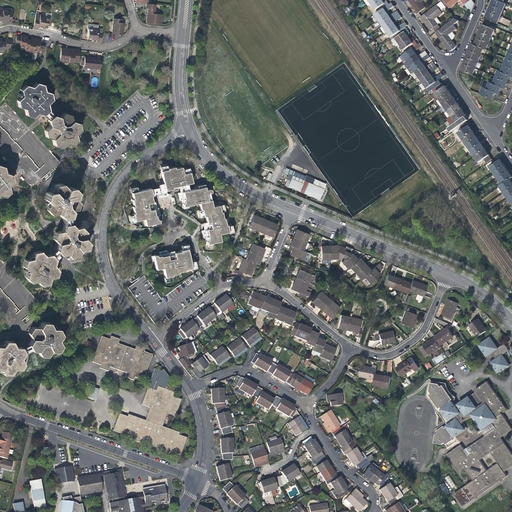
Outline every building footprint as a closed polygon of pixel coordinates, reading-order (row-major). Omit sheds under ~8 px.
[(375,9),(379,6),(387,0),(386,0),(383,0),(382,0),(375,0),(371,3),(375,9)] [(379,6),(381,9),(389,3),(387,0),(379,6)] [(409,0),(414,6),(419,13),(426,8),(422,3),(425,0),(409,0)] [(461,0),(471,13),(474,6),(474,4),(474,3),(471,0),(448,0),(453,6),(461,0)] [(493,0),(493,2),(491,6),(503,11),(506,4),(503,2),(497,0),(493,0)] [(374,14),(378,19),(388,13),(386,11),(385,9),(387,7),(388,9),(390,8),(393,6),(391,2),(389,3),(381,9),(374,14)] [(146,4),(145,4),(144,8),(146,8),(146,11),(145,23),(160,24),(161,14),(153,14),(154,4),(146,4)] [(433,29),(436,33),(441,29),(435,20),(443,13),(437,5),(422,17),(427,24),(432,30),(433,29)] [(490,9),(488,12),(500,18),(503,11),(491,6),(490,9)] [(6,21),(6,23),(11,24),(11,10),(2,10),(2,11),(0,10),(0,20),(2,21),(6,21)] [(396,10),(392,13),(393,15),(391,17),(389,15),(388,13),(378,19),(382,25),(399,13),(396,10)] [(497,24),(500,18),(488,12),(487,16),(486,19),(497,24)] [(396,19),(397,21),(401,17),(399,13),(382,25),(386,31),(396,24),(395,22),(393,20),(396,19)] [(46,27),(48,19),(43,18),(44,15),(39,14),(37,14),(35,14),(32,27),(37,28),(37,26),(41,26),(46,27)] [(508,26),(510,21),(501,17),(499,22),(508,26)] [(456,47),(452,41),(453,41),(452,40),(449,35),(452,32),(457,29),(454,25),(459,20),(455,18),(441,29),(436,33),(441,40),(451,52),(452,51),(454,50),(455,49),(456,47)] [(111,35),(121,36),(122,31),(121,31),(122,24),(120,23),(120,19),(118,19),(113,19),(111,35)] [(404,21),(400,25),(401,26),(399,28),(397,26),(396,24),(386,31),(390,36),(393,34),(404,26),(407,25),(404,21)] [(407,31),(404,26),(393,34),(390,36),(392,39),(395,38),(399,43),(408,37),(406,34),(405,33),(407,31)] [(482,28),(480,32),(492,37),(494,30),(483,26),(482,28)] [(101,34),(101,33),(97,33),(97,29),(92,29),(92,31),(88,30),(87,39),(93,40),(96,40),(95,42),(100,43),(101,34)] [(489,43),(492,37),(480,32),(479,35),(477,38),(489,43)] [(39,41),(34,40),(34,42),(30,41),(26,40),(27,37),(20,36),(20,38),(16,37),(14,44),(19,45),(18,48),(23,50),(28,51),(27,52),(36,53),(39,41)] [(411,41),(409,39),(408,37),(399,43),(405,52),(417,44),(413,39),(411,41)] [(486,50),(489,43),(477,38),(476,41),(474,45),(483,49),(486,50)] [(4,43),(0,42),(0,52),(2,53),(3,48),(9,49),(11,41),(5,40),(4,43)] [(156,44),(156,41),(151,40),(151,44),(148,44),(148,54),(169,56),(170,45),(156,44)] [(402,54),(406,59),(416,53),(414,51),(413,49),(415,47),(416,49),(421,45),(419,42),(417,44),(405,52),(402,54)] [(145,43),(135,44),(135,48),(128,48),(129,53),(144,54),(145,43)] [(481,56),(483,49),(474,45),(472,44),(470,48),(469,50),(481,56)] [(78,51),(68,50),(68,52),(63,52),(64,49),(59,49),(58,62),(71,63),(71,61),(77,62),(78,51)] [(123,49),(114,52),(111,53),(107,54),(109,64),(126,62),(123,49)] [(424,50),(419,53),(421,55),(418,57),(417,55),(416,53),(406,59),(410,65),(427,53),(424,50)] [(478,62),(481,56),(469,50),(468,54),(466,57),(478,62)] [(423,58),(424,60),(429,56),(427,53),(410,65),(407,67),(411,73),(414,70),(423,64),(422,62),(421,60),(423,58)] [(465,61),(463,64),(475,69),(478,62),(466,57),(465,61)] [(100,59),(89,58),(89,59),(86,59),(83,58),(82,68),(99,70),(100,59)] [(511,61),(506,59),(503,65),(511,69),(511,61)] [(432,61),(427,65),(428,66),(426,68),(425,66),(423,64),(414,70),(418,76),(429,68),(435,64),(432,61)] [(437,68),(435,64),(429,68),(430,70),(428,71),(430,73),(437,68)] [(472,75),(475,69),(463,64),(462,67),(461,70),(472,75)] [(511,69),(503,65),(501,72),(510,76),(511,76),(511,69)] [(431,75),(430,73),(428,71),(430,70),(429,68),(418,76),(422,82),(431,75)] [(508,80),(510,76),(501,72),(498,71),(495,77),(507,83),(508,80)] [(402,72),(397,77),(401,81),(406,77),(402,72)] [(438,80),(437,79),(436,77),(434,79),(433,78),(431,75),(422,82),(429,91),(440,83),(438,80)] [(505,86),(507,83),(495,77),(492,84),(501,88),(504,89),(505,86)] [(434,93),(438,99),(449,91),(446,88),(445,86),(444,87),(441,83),(431,90),(434,94),(434,93)] [(499,91),(501,88),(492,84),(489,83),(486,88),(495,92),(498,94),(499,91)] [(75,136),(80,131),(79,125),(73,123),(71,116),(64,115),(60,119),(54,117),(50,112),(48,105),(52,102),(51,95),(44,92),(43,86),(37,84),(32,88),(26,86),(21,90),(23,97),(18,101),(18,107),(25,110),(26,116),(33,118),(38,114),(44,116),(48,121),(50,128),(46,132),(47,138),(52,140),(54,147),(61,149),(65,145),(73,147),(77,142),(75,136)] [(493,96),(495,92),(486,88),(483,87),(480,93),(492,98),(493,96)] [(452,95),(449,91),(438,99),(442,105),(453,97),(452,95)] [(455,100),(453,97),(442,105),(447,111),(457,103),(455,100)] [(459,105),(457,103),(447,111),(450,116),(461,109),(459,105)] [(463,112),(461,109),(450,116),(455,123),(466,115),(463,112)] [(461,130),(465,136),(475,128),(472,124),(468,119),(463,122),(466,127),(461,130)] [(465,136),(469,142),(479,134),(477,131),(475,128),(465,136)] [(469,142),(473,148),(484,140),(481,137),(479,134),(469,142)] [(473,148),(477,153),(488,146),(485,143),(484,140),(473,148)] [(41,180),(60,162),(49,150),(47,150),(43,146),(41,165),(36,159),(32,163),(32,160),(35,158),(36,155),(39,152),(37,150),(37,145),(23,144),(21,146),(21,148),(23,151),(21,153),(19,166),(18,167),(17,173),(20,173),(22,176),(19,179),(25,180),(31,187),(38,181),(38,179),(41,180)] [(491,151),(488,146),(477,153),(481,160),(487,156),(489,160),(495,156),(491,151)] [(488,167),(493,173),(504,166),(502,163),(499,160),(488,167)] [(179,185),(179,187),(181,186),(187,185),(187,184),(192,182),(189,172),(183,173),(181,167),(175,168),(175,167),(167,168),(166,162),(159,163),(163,185),(165,190),(171,189),(171,187),(179,185)] [(0,198),(1,196),(4,197),(13,196),(12,190),(15,181),(14,176),(8,174),(7,169),(0,165),(0,198)] [(493,173),(497,179),(508,171),(506,169),(504,166),(493,173)] [(497,179),(501,185),(509,180),(511,177),(510,175),(508,171),(497,179)] [(288,178),(301,184),(303,180),(290,175),(288,178)] [(284,186),(298,192),(301,184),(288,178),(284,186)] [(301,184),(322,192),(323,188),(303,180),(301,184)] [(498,187),(503,194),(511,187),(511,183),(509,180),(501,185),(498,187)] [(57,213),(61,218),(68,217),(71,210),(76,208),(78,202),(74,197),(76,191),(71,186),(65,188),(61,183),(54,184),(52,191),(46,192),(44,199),(48,203),(46,210),(51,214),(57,213)] [(185,191),(180,192),(178,192),(179,199),(182,199),(182,201),(183,203),(182,203),(183,205),(199,202),(201,209),(202,209),(204,216),(205,215),(207,222),(208,221),(210,228),(203,229),(201,230),(203,237),(206,236),(206,238),(207,240),(206,241),(207,243),(220,240),(219,234),(228,232),(227,224),(225,224),(224,218),(223,218),(221,211),(220,211),(219,205),(212,206),(211,199),(208,200),(207,195),(210,195),(209,193),(210,193),(211,193),(211,192),(211,191),(211,190),(210,190),(210,189),(209,189),(208,189),(208,188),(207,188),(206,189),(205,189),(204,184),(200,185),(200,188),(188,190),(185,191)] [(301,184),(298,192),(319,200),(322,192),(301,184)] [(165,192),(165,190),(163,185),(151,188),(153,195),(165,192)] [(511,187),(503,194),(507,199),(511,195),(511,187)] [(151,195),(153,195),(151,188),(148,188),(132,192),(134,198),(132,199),(134,206),(133,206),(134,212),(133,212),(134,220),(143,218),(145,225),(159,222),(158,220),(158,219),(157,215),(159,214),(159,211),(158,208),(156,208),(150,209),(149,202),(153,202),(151,195)] [(255,230),(260,218),(255,216),(252,215),(247,227),(255,230)] [(264,220),(260,218),(255,230),(263,233),(268,221),(264,220)] [(271,223),(268,221),(263,233),(271,237),(276,225),(271,223)] [(57,242),(55,249),(60,255),(67,253),(70,257),(78,255),(79,250),(86,248),(88,242),(83,237),(85,231),(80,226),(74,228),(70,223),(63,224),(61,230),(55,232),(53,238),(57,242)] [(295,234),(293,237),(305,242),(309,234),(297,229),(295,234)] [(292,241),(290,245),(302,250),(305,243),(305,242),(293,237),(292,241)] [(251,243),(247,251),(260,256),(261,252),(263,248),(251,243)] [(329,260),(328,248),(324,248),(324,245),(319,243),(317,247),(317,257),(320,257),(320,261),(329,260)] [(304,251),(302,250),(290,245),(288,249),(291,251),(291,252),(290,255),(306,261),(309,253),(304,251)] [(353,255),(351,253),(350,253),(349,252),(351,248),(345,246),(343,251),(341,256),(345,258),(341,262),(347,268),(348,267),(357,259),(353,255)] [(267,258),(271,249),(267,247),(263,256),(267,258)] [(333,247),(328,248),(329,260),(338,260),(339,261),(341,256),(343,251),(337,248),(337,247),(333,247)] [(180,251),(173,252),(174,256),(168,258),(167,252),(166,250),(159,251),(159,254),(157,255),(155,255),(154,255),(152,255),(155,269),(162,268),(164,277),(171,275),(171,274),(178,273),(177,272),(184,270),(184,269),(191,267),(191,268),(198,267),(196,260),(189,261),(187,248),(180,250),(180,251)] [(55,259),(60,255),(55,249),(50,254),(55,259)] [(53,265),(55,259),(50,254),(43,255),(39,250),(33,251),(31,258),(24,259),(23,265),(27,269),(25,275),(30,281),(36,279),(40,284),(47,283),(49,277),(55,276),(57,269),(53,265)] [(247,251),(244,259),(254,263),(256,264),(258,260),(260,256),(247,251)] [(251,269),(254,263),(244,259),(242,258),(237,270),(234,268),(233,272),(238,274),(240,274),(241,272),(249,275),(251,269)] [(348,267),(354,274),(364,265),(360,261),(357,258),(357,259),(348,267)] [(378,264),(370,271),(363,278),(368,284),(378,275),(376,273),(378,272),(379,270),(378,268),(380,266),(379,266),(378,264)] [(360,280),(363,278),(370,271),(367,268),(364,265),(354,274),(360,280)] [(304,295),(309,283),(312,284),(313,282),(315,276),(300,270),(298,273),(296,278),(294,283),(291,290),(299,293),(298,296),(306,299),(307,296),(304,295)] [(407,294),(408,291),(411,284),(399,280),(387,275),(384,284),(407,294)] [(412,281),(411,284),(408,291),(423,297),(427,287),(420,284),(412,281)] [(312,284),(309,283),(304,295),(307,296),(309,297),(314,285),(312,284)] [(258,309),(260,309),(265,297),(258,294),(253,292),(248,304),(252,306),(250,310),(256,313),(258,309)] [(316,306),(321,310),(330,300),(320,292),(311,302),(316,306)] [(185,325),(182,327),(179,329),(180,330),(177,332),(183,339),(186,337),(187,339),(198,330),(197,329),(202,325),(203,326),(215,317),(214,316),(217,314),(222,320),(224,318),(220,313),(232,304),(231,303),(234,301),(228,293),(225,295),(222,297),(216,301),(213,303),(214,304),(208,308),(206,309),(199,314),(196,316),(196,317),(191,321),(191,320),(188,323),(185,325)] [(260,309),(268,313),(273,300),(269,299),(265,297),(260,309)] [(442,315),(451,319),(458,303),(448,299),(445,307),(442,315)] [(277,302),(273,300),(268,313),(266,316),(274,320),(276,316),(279,307),(281,304),(277,302)] [(339,309),(330,300),(321,310),(326,315),(331,319),(339,309)] [(283,309),(279,307),(276,316),(274,320),(282,323),(288,311),(283,309)] [(292,313),(288,311),(282,323),(291,326),(296,314),(292,313)] [(401,324),(412,328),(413,323),(416,316),(405,312),(401,324)] [(345,337),(346,329),(349,316),(341,314),(338,327),(339,327),(342,328),(341,334),(345,337)] [(362,319),(349,316),(346,329),(353,331),(359,332),(358,336),(361,337),(363,329),(360,329),(362,319)] [(329,325),(332,328),(338,321),(335,318),(329,325)] [(477,337),(487,331),(482,324),(478,319),(469,326),(477,337)] [(25,361),(29,352),(40,353),(42,358),(51,359),(53,353),(62,354),(63,353),(65,331),(56,330),(53,325),(41,323),(38,328),(31,327),(29,333),(33,340),(30,341),(30,347),(25,349),(19,348),(16,344),(8,343),(6,348),(0,347),(0,370),(5,371),(7,376),(14,377),(17,371),(24,372),(27,365),(25,361)] [(291,335),(306,342),(310,332),(311,330),(303,326),(296,323),(291,335)] [(250,347),(253,345),(252,343),(260,336),(253,327),(241,336),(250,347)] [(435,337),(435,338),(440,346),(453,337),(448,328),(440,334),(435,337)] [(378,334),(380,344),(388,343),(394,341),(391,331),(378,334)] [(305,344),(314,348),(317,339),(319,335),(314,333),(311,332),(310,332),(306,342),(305,344)] [(93,362),(96,363),(106,338),(102,336),(93,362)] [(110,339),(106,338),(96,363),(101,365),(100,368),(109,371),(110,367),(127,373),(126,377),(135,380),(136,377),(144,380),(153,354),(145,352),(146,348),(137,345),(135,349),(124,345),(119,344),(120,339),(111,336),(110,339)] [(261,338),(260,336),(252,343),(253,345),(257,342),(261,338)] [(441,347),(440,346),(435,338),(427,344),(424,346),(430,355),(441,347)] [(487,356),(491,353),(493,352),(498,359),(496,360),(492,363),(499,374),(508,368),(506,364),(508,363),(503,356),(510,351),(507,347),(504,349),(502,346),(498,349),(490,338),(479,345),(487,356)] [(226,347),(233,357),(241,350),(243,352),(247,350),(238,339),(226,347)] [(321,340),(317,339),(314,348),(312,351),(320,354),(324,345),(325,342),(321,340)] [(184,369),(189,366),(186,362),(188,360),(187,357),(194,355),(193,351),(197,350),(193,341),(178,347),(180,351),(181,354),(178,355),(179,359),(178,360),(184,369)] [(330,347),(324,345),(320,354),(319,357),(332,362),(330,365),(334,366),(337,359),(333,358),(337,349),(330,347)] [(425,358),(430,355),(424,346),(419,349),(425,358)] [(209,355),(216,365),(225,359),(226,361),(230,358),(221,347),(209,355)] [(240,355),(243,352),(241,350),(233,357),(235,359),(240,355)] [(284,381),(286,382),(291,373),(290,372),(290,371),(278,363),(277,365),(274,363),(272,361),(272,360),(260,352),(259,354),(257,352),(251,361),(254,362),(254,363),(256,364),(262,368),(266,371),(267,370),(272,373),(272,374),(275,376),(278,378),(281,379),(284,381)] [(436,365),(446,357),(442,352),(432,360),(436,365)] [(194,371),(192,372),(197,379),(203,374),(201,371),(206,367),(206,366),(208,364),(202,355),(191,364),(190,365),(193,368),(194,371)] [(404,363),(396,368),(402,376),(413,368),(415,371),(419,368),(412,357),(404,363)] [(222,363),(226,361),(225,359),(216,365),(218,367),(222,363)] [(360,377),(374,380),(375,375),(376,366),(372,365),(372,368),(369,367),(363,366),(360,377)] [(290,385),(293,387),(296,389),(302,378),(304,375),(298,371),(296,374),(293,373),(292,374),(287,382),(290,384),(290,385)] [(305,374),(304,375),(302,378),(311,383),(313,379),(305,374)] [(382,376),(375,375),(374,380),(373,385),(386,388),(388,388),(391,378),(382,376)] [(271,405),(274,407),(279,398),(276,396),(274,399),(269,397),(264,393),(261,392),(263,390),(257,386),(254,384),(248,381),(245,379),(244,379),(241,377),(236,386),(239,388),(239,389),(251,396),(252,395),(258,399),(255,403),(268,410),(271,405)] [(311,383),(302,378),(296,389),(299,390),(301,392),(301,391),(306,393),(311,383)] [(473,416),(482,429),(491,422),(496,429),(486,435),(470,447),(474,452),(468,456),(461,445),(447,455),(460,475),(465,471),(472,481),(462,489),(471,502),(508,477),(505,473),(510,469),(508,467),(511,465),(511,466),(511,453),(502,438),(511,430),(511,427),(507,421),(506,422),(501,416),(503,415),(501,413),(507,409),(488,382),(475,391),(477,393),(458,405),(463,411),(460,413),(452,403),(451,403),(450,402),(452,401),(442,387),(440,388),(438,386),(430,385),(429,393),(430,394),(432,392),(433,393),(431,395),(428,397),(439,411),(441,409),(443,407),(444,409),(442,410),(441,411),(449,422),(455,417),(457,420),(447,428),(447,429),(446,430),(444,428),(438,433),(439,435),(436,437),(435,445),(443,446),(446,444),(447,446),(454,441),(451,437),(452,436),(455,439),(465,431),(461,425),(473,416)] [(211,392),(211,396),(212,400),(212,404),(224,403),(223,388),(224,388),(224,384),(214,385),(214,389),(211,389),(211,392)] [(92,386),(88,397),(96,400),(100,389),(92,386)] [(120,413),(114,430),(122,433),(121,435),(172,454),(173,451),(181,454),(187,437),(179,434),(180,432),(163,426),(167,413),(176,416),(182,399),(173,396),(175,392),(158,386),(157,390),(155,390),(148,387),(142,404),(151,407),(146,420),(129,414),(128,416),(120,413)] [(325,395),(326,400),(329,399),(329,402),(330,406),(341,405),(339,393),(325,395)] [(282,399),(279,398),(274,407),(277,408),(276,409),(288,417),(289,416),(292,418),(297,409),(294,407),(294,406),(291,404),(288,402),(285,401),(282,399)] [(225,405),(215,408),(216,411),(217,414),(216,414),(217,418),(220,426),(220,429),(221,429),(223,435),(232,432),(231,426),(232,425),(228,411),(226,411),(225,405)] [(319,416),(323,422),(329,431),(339,425),(329,410),(319,416)] [(307,428),(305,424),(302,426),(297,417),(287,423),(295,436),(307,428)] [(327,433),(329,431),(323,422),(321,424),(324,427),(327,433)] [(482,429),(486,435),(496,429),(491,422),(482,429)] [(334,438),(336,439),(337,442),(347,436),(343,429),(347,427),(345,424),(331,433),(334,438)] [(1,438),(11,441),(12,434),(3,432),(1,438)] [(266,442),(270,453),(279,450),(280,452),(284,451),(280,437),(276,439),(275,436),(268,438),(270,441),(266,442)] [(341,449),(343,452),(344,451),(352,445),(353,445),(357,442),(353,437),(349,439),(347,436),(337,442),(339,445),(340,446),(342,449),(341,449)] [(8,454),(11,441),(1,438),(0,437),(0,456),(8,459),(9,454),(8,454)] [(303,446),(307,452),(317,446),(315,442),(313,439),(312,440),(310,437),(302,442),(304,445),(303,446)] [(222,454),(222,460),(232,459),(232,453),(233,453),(232,438),(220,439),(221,444),(221,454),(222,454)] [(349,460),(359,453),(356,448),(353,445),(352,445),(344,451),(343,452),(345,455),(346,454),(347,457),(349,460)] [(249,449),(250,454),(254,465),(264,462),(265,465),(269,463),(267,457),(266,454),(264,449),(261,450),(259,446),(254,448),(249,449)] [(312,457),(314,460),(323,455),(320,449),(317,446),(307,452),(311,458),(312,457)] [(357,463),(359,466),(361,468),(369,463),(368,461),(368,460),(366,458),(363,459),(359,453),(349,460),(351,463),(353,466),(357,463)] [(325,458),(323,455),(314,460),(316,463),(325,458)] [(0,469),(1,467),(11,469),(13,463),(0,460),(0,469)] [(316,467),(320,472),(330,466),(328,463),(326,460),(316,467)] [(365,476),(368,479),(376,469),(378,466),(373,462),(371,463),(362,474),(365,476)] [(290,466),(287,468),(284,470),(281,472),(283,475),(280,476),(277,477),(280,486),(283,485),(288,482),(294,478),(300,474),(299,473),(302,471),(296,463),(294,465),(293,464),(290,466)] [(228,464),(216,467),(217,470),(218,474),(219,479),(219,481),(231,479),(228,464)] [(72,480),(69,465),(59,467),(53,468),(56,483),(72,480)] [(327,477),(329,479),(337,474),(336,471),(334,472),(332,470),(330,466),(320,472),(324,479),(327,477)] [(378,466),(376,469),(368,479),(372,481),(374,483),(375,481),(378,484),(384,476),(381,473),(384,470),(378,466)] [(121,468),(111,470),(103,471),(104,474),(111,473),(118,471),(120,481),(122,488),(123,496),(126,496),(125,488),(123,481),(121,468)] [(122,488),(120,481),(118,471),(111,473),(104,474),(106,484),(107,491),(109,499),(123,496),(122,488)] [(330,483),(334,489),(335,488),(344,482),(343,480),(342,479),(341,477),(340,476),(339,477),(337,474),(329,479),(331,482),(330,483)] [(92,476),(85,478),(77,479),(79,489),(80,494),(84,494),(88,493),(95,491),(97,491),(103,490),(100,475),(92,476)] [(449,475),(444,478),(452,488),(456,485),(449,475)] [(386,478),(384,476),(378,484),(380,485),(386,478)] [(263,493),(270,491),(277,489),(277,487),(280,486),(277,477),(274,478),(273,477),(270,478),(266,480),(262,481),(260,482),(260,483),(256,484),(260,493),(263,492),(263,493)] [(30,480),(32,495),(34,508),(35,508),(46,506),(43,489),(41,478),(39,478),(30,480)] [(244,496),(234,486),(234,485),(233,486),(229,482),(221,489),(226,493),(225,494),(229,497),(234,503),(236,504),(238,506),(246,499),(243,497),(244,496)] [(346,486),(346,485),(344,482),(335,488),(334,489),(338,495),(339,494),(340,497),(347,493),(349,492),(347,489),(348,489),(346,486)] [(381,492),(383,495),(393,488),(389,482),(379,489),(381,492)] [(154,500),(155,504),(160,503),(160,501),(160,499),(163,498),(163,501),(163,502),(167,501),(164,484),(146,488),(142,488),(143,492),(145,503),(150,502),(150,501),(154,500)] [(356,488),(354,490),(362,497),(364,495),(356,488)] [(397,494),(393,488),(383,495),(386,500),(387,501),(390,504),(398,499),(396,495),(397,494)] [(362,497),(354,490),(351,493),(349,492),(347,493),(349,495),(344,500),(344,502),(347,505),(349,505),(351,503),(359,511),(367,502),(363,499),(362,497)] [(144,506),(155,504),(154,500),(150,501),(150,502),(145,503),(143,492),(140,493),(143,505),(144,505),(144,506)] [(144,511),(144,506),(144,505),(143,505),(140,493),(126,496),(123,496),(124,499),(138,496),(141,511),(144,511)] [(62,500),(61,503),(59,511),(83,511),(81,499),(81,496),(73,497),(72,495),(63,497),(63,500),(62,500)] [(118,511),(141,511),(138,496),(124,499),(117,500),(117,505),(118,510),(118,511)] [(248,502),(246,499),(238,506),(241,509),(248,502)] [(117,505),(117,500),(109,502),(111,511),(118,510),(117,505)] [(12,503),(13,511),(17,511),(20,511),(23,511),(21,501),(12,503)] [(385,510),(386,511),(389,511),(390,511),(389,511),(403,511),(404,511),(397,502),(385,510)] [(309,511),(328,511),(327,505),(327,503),(309,506),(309,511)]
